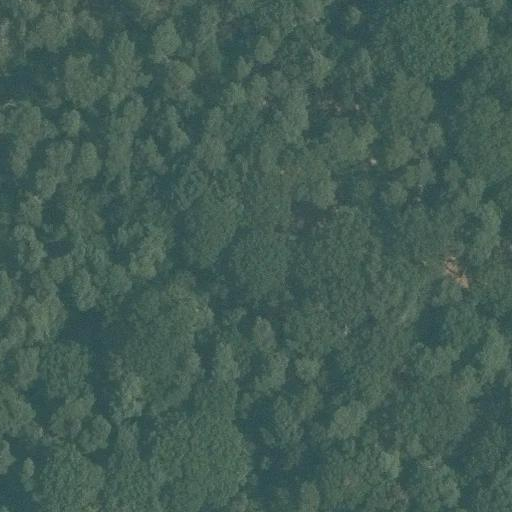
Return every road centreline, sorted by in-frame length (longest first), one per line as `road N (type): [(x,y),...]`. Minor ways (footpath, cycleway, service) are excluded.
road 1 (track): [(511,156),(302,0)]
road 2 (unknown): [(376,0),(412,55),(511,90)]
